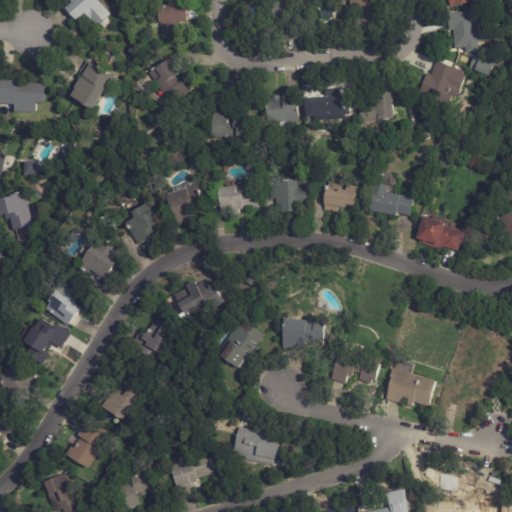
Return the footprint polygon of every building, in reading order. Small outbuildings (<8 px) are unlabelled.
[(78,17),(70,9),(77,3),(74,0),(99,0),(112,14),(98,27),(88,16),(82,21),(78,17)] [(299,0),(301,39),(266,40),(264,0),(299,0)] [(367,34),(355,36),(349,0),(374,0),(380,32),(367,34)] [(200,7),(201,19),(193,19),(193,22),(187,22),(188,35),(164,36),(162,6),(193,4),(193,7),(200,7)] [(474,33),(474,48),(453,48),(452,27),(453,27),(453,13),(478,13),(478,26),(474,26),(474,33)] [(177,59),(192,84),(165,100),(155,83),(168,76),(162,67),(177,58),(177,59)] [(469,69),(489,75),(492,64),(472,58),(469,69)] [(114,92),(113,94),(106,89),(95,108),(76,97),(85,82),(82,80),(84,75),(81,74),(90,59),(122,78),(114,92)] [(454,82),(452,89),(452,90),(450,97),(452,97),(449,105),(420,95),(427,74),(433,76),(438,62),(458,70),(454,82)] [(0,110),(1,80),(19,80),(19,84),(24,84),(25,80),(37,80),(36,106),(32,106),(32,111),(18,110),(18,106),(7,106),(7,110),(0,110)] [(308,99),(323,97),(323,91),(343,89),(346,115),(336,116),(336,117),(310,120),(308,99)] [(296,102),(297,121),(264,124),(262,99),(269,98),(269,96),(277,95),(277,98),(280,98),(280,91),(295,90),(296,102)] [(359,121),(359,104),(367,103),(367,99),(373,99),(373,93),(391,92),(392,120),(359,121)] [(248,142),(232,142),(232,137),(212,137),(212,108),(229,108),(228,118),(236,118),(236,117),(248,117),(248,142)] [(31,129),(39,132),(36,139),(28,135),(31,129)] [(425,137),(418,140),(415,134),(423,130),(425,137)] [(71,156),(68,147),(72,144),(77,144),(80,154),(76,157),(71,156)] [(0,151),(11,155),(10,162),(7,160),(0,182),(0,151)] [(40,170),(40,171),(38,172),(39,174),(33,177),(33,174),(28,177),(29,163),(38,161),(40,170)] [(300,207),(296,207),(296,213),(273,213),(273,182),(304,182),(305,188),(307,188),(307,193),(306,193),(306,206),(300,207)] [(375,184),(389,186),(388,194),(414,198),(411,216),(399,214),(398,218),(371,213),(375,184)] [(181,226),(170,197),(203,185),(211,211),(205,213),(206,217),(181,226)] [(253,186),(254,199),(256,198),(257,208),(237,210),(237,215),(217,217),(216,196),(213,197),(213,194),(215,193),(215,188),(232,187),(232,193),(237,193),(237,195),(239,195),(238,187),(253,185),(253,186)] [(323,210),(322,210),(322,205),(320,205),(321,190),(333,191),(333,190),(341,190),(342,185),(359,187),(357,204),(351,203),(351,207),(342,206),(341,212),(323,210)] [(27,193),(31,222),(32,222),(33,224),(32,224),(32,227),(14,230),(12,218),(9,219),(8,215),(3,216),(0,200),(15,197),(14,195),(21,194),(21,193),(25,192),(25,193),(27,193)] [(155,236),(139,244),(129,222),(140,217),(137,211),(154,203),(157,211),(158,210),(164,224),(155,228),(159,235),(155,236)] [(511,251),(510,252),(497,213),(511,208),(511,251)] [(428,219),(443,224),(442,227),(463,234),(458,252),(445,248),(443,252),(414,243),(422,217),(428,219)] [(116,269),(107,280),(92,267),(89,272),(81,265),(105,236),(122,250),(115,258),(121,263),(116,269)] [(8,258),(0,276),(0,250),(9,255),(8,258)] [(80,316),(71,327),(51,310),(57,303),(55,302),(63,293),(58,289),(69,275),(89,291),(79,304),(85,309),(80,316)] [(218,289),(226,302),(210,313),(205,306),(189,316),(176,296),(198,282),(200,286),(211,278),(218,289)] [(58,356),(52,365),(28,350),(41,330),(39,329),(41,325),(42,326),(47,318),(65,329),(55,344),(62,349),(58,356)] [(319,319),(324,319),(323,347),(288,346),(289,321),(309,321),(310,319),(319,319)] [(165,355),(161,353),(157,360),(134,348),(141,335),(147,338),(150,332),(151,329),(152,330),(157,321),(177,332),(165,355)] [(251,361),(245,370),(230,358),(238,346),(233,342),(244,326),(247,328),(252,322),(272,337),(261,351),(260,350),(251,361)] [(332,381),(350,385),(352,372),(360,374),(359,381),(376,385),(381,361),(366,358),(338,353),(332,381)] [(31,388),(25,389),(28,401),(15,403),(12,388),(8,389),(6,376),(38,369),(42,386),(31,388)] [(414,403),(411,403),(411,405),(405,403),(406,400),(400,398),(399,401),(383,397),(389,378),(387,378),(390,369),(431,382),(423,406),(414,403)] [(475,396),(474,396),(472,401),(452,398),(456,376),(484,381),(482,394),(477,393),(476,396),(475,396)] [(128,421),(127,422),(100,405),(104,400),(109,403),(116,392),(126,398),(131,389),(141,395),(136,403),(138,404),(128,421)] [(15,434),(2,433),(2,436),(0,436),(0,409),(5,410),(4,416),(17,418),(15,434)] [(93,468),(71,456),(77,445),(80,447),(85,438),(79,435),(87,421),(111,434),(93,468)] [(281,452),(280,461),(277,460),(276,466),(235,458),(241,428),(272,434),(270,442),(283,444),(281,452)] [(197,487),(191,490),(190,487),(185,489),(177,467),(210,455),(217,475),(202,480),(203,483),(198,485),(198,487),(197,487)] [(153,495),(142,499),(145,507),(131,511),(120,482),(153,470),(161,492),(153,495)] [(113,477),(109,483),(105,481),(108,475),(113,477)] [(459,482),(459,494),(452,493),(451,503),(472,504),(472,507),(478,507),(478,508),(498,509),(497,511),(427,511),(428,503),(444,504),(444,502),(446,503),(447,493),(442,493),(443,475),(460,476),(459,482)] [(67,511),(67,510),(63,511),(50,484),(68,476),(83,511),(67,511)] [(406,511),(371,511),(377,511),(377,510),(393,507),(393,505),(388,506),(386,491),(402,488),(406,511)]
